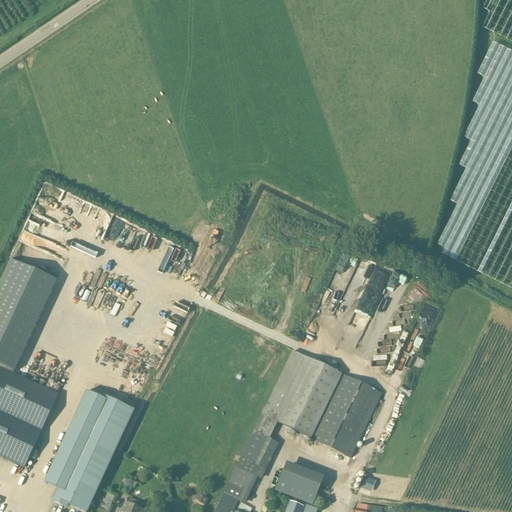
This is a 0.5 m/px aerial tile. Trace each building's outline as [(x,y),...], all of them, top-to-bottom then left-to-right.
[(326,235),(269,208),(199,347),(255,375),(326,235)] [(10,260),(0,281),(0,457),(24,468),(58,395),(12,374),(56,281),(10,260)] [(394,286),(405,290),(411,277),(395,270),(391,279),(396,282),(394,286)] [(321,311),(337,312),(337,289),(321,289),(321,311)] [(451,311),(462,312),(463,299),(452,298),(451,311)] [(387,370),(395,347),(381,343),(373,366),(387,370)] [(261,415),(261,416),(261,417),(309,440),(309,441),(350,460),(381,395),(341,376),(305,359),(291,352),(282,371),(268,401),(267,401),(261,415)] [(85,392),(72,421),(43,483),(57,490),(52,502),(67,508),(68,506),(81,511),(87,511),(134,411),(105,398),(103,400),(85,392)] [(261,480),(278,444),(254,432),(223,497),(221,496),(218,503),(213,511),(234,511),(238,503),(244,506),(256,478),(261,480)] [(299,502),(299,504),(304,505),(312,485),(281,473),(274,492),(299,502)] [(372,492),(376,481),(365,476),(360,487),(372,492)] [(288,502),(284,511),(301,511),(304,508),(288,502)] [(140,511),(141,510),(124,503),(120,511),(140,511)]
